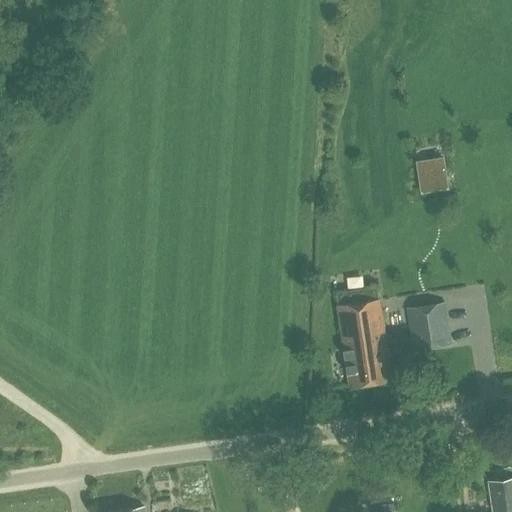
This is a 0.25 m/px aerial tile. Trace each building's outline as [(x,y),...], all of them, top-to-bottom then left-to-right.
[(448,187),(444,159),(418,163),(422,191),(448,187)] [(337,293),(338,304),(350,386),(392,379),(379,298),(378,298),(377,287),(337,293)] [(407,307),(413,349),(451,344),(445,302),(407,307)] [(214,469),(188,475),(194,504),(220,499),(214,469)] [(181,477),(165,477),(165,511),(180,511),(181,477)] [(511,511),(511,477),(488,481),(493,511),(511,511)] [(387,511),(396,511),(395,503),(371,506),(372,511),(387,511)]
